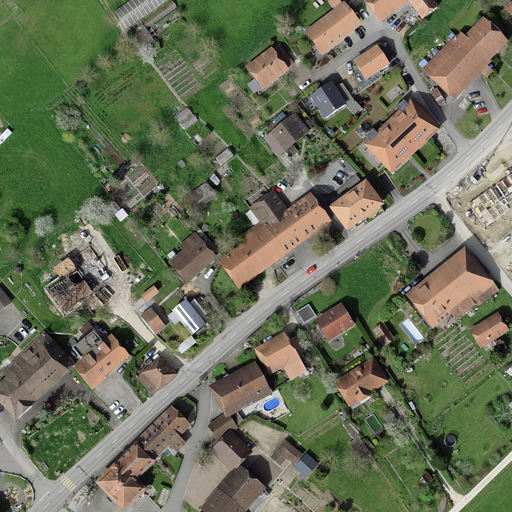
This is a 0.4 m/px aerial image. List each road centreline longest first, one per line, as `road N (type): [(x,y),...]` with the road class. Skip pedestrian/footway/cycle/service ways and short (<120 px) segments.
road 1 (secondary): [(433,187),(279,297),(196,368)]
road 2 (secondary): [(196,368),(55,495)]
road 3 (residential): [(171,511),(203,408),(196,368)]
road 4 (residential): [(433,187),(511,287)]
